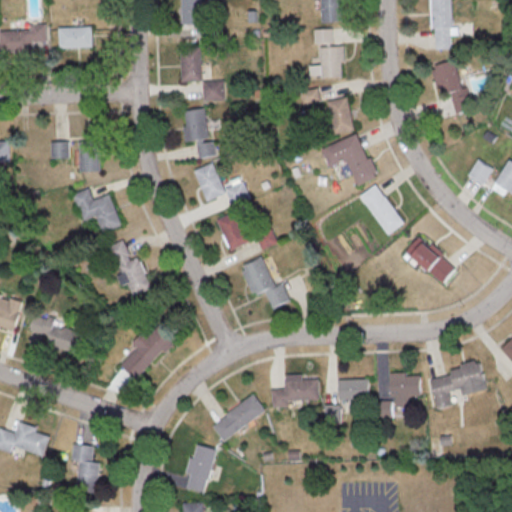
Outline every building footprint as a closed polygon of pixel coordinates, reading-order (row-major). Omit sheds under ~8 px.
[(202,0),(180,0),(181,23),(203,22),(202,0)] [(341,0),(321,0),(322,21),(342,20),(341,0)] [(453,26),(451,0),(429,0),(430,28),(434,28),(435,49),(451,48),(450,34),(458,34),(458,26),(453,26)] [(0,51),(35,51),(35,41),(49,41),(49,23),(32,23),(32,29),(0,29),(0,51)] [(93,25),(59,26),(60,47),(94,46),(93,25)] [(344,76),(343,45),(334,45),(333,27),(313,28),(314,43),(321,43),(321,64),(309,64),(310,77),(344,76)] [(181,80),(202,80),(201,46),(181,46),(181,80)] [(468,86),(462,87),(454,58),(433,64),(441,95),(450,92),(456,113),(474,108),(468,86)] [(205,79),(205,100),(226,99),(225,78),(205,79)] [(321,100),(319,87),(302,89),(304,103),(321,100)] [(353,130),(349,96),(329,98),(333,132),(353,130)] [(185,140),(197,139),(199,156),(217,155),(215,139),(210,139),(209,128),(219,127),(219,118),(207,120),(205,107),(185,109),(186,123),(184,124),(185,140)] [(357,184),(377,177),(360,132),(322,146),(329,166),(348,159),(357,184)] [(0,160),(11,160),(11,139),(0,139),(0,160)] [(80,171),(101,170),(100,139),(79,140),(80,171)] [(70,157),(69,141),(52,142),(53,157),(70,157)] [(468,173),(484,183),(493,169),(478,158),(468,173)] [(511,191),(511,159),(509,158),(491,187),(503,194),(507,189),(511,191)] [(226,192),(214,161),(194,169),(207,200),(226,192)] [(226,187),(233,204),(250,197),(244,180),(226,187)] [(360,195),(389,234),(405,221),(376,182),(360,195)] [(110,192),(93,198),(89,187),(74,193),(84,220),(97,215),(103,232),(122,225),(110,192)] [(218,218),(231,249),(249,241),(237,210),(218,218)] [(261,248),(278,243),(273,228),(257,232),(261,248)] [(443,282),(456,267),(420,235),(406,250),(443,282)] [(151,289),(141,256),(131,259),(125,240),(108,245),(120,285),(129,282),(133,295),(151,289)] [(276,285),(262,255),(241,265),(255,295),(265,290),(273,308),(291,299),(283,282),(276,285)] [(0,324),(16,329),(24,300),(0,293),(0,324)] [(79,348),(84,330),(55,322),(57,316),(35,310),(28,335),(79,348)] [(174,339),(157,323),(120,363),(137,379),(174,339)] [(511,338),(502,347),(511,358),(511,338)] [(487,389),(481,360),(450,366),(452,373),(431,378),(437,408),(453,404),(450,392),(461,390),(462,394),(487,389)] [(421,372),(391,373),(391,396),(398,395),(399,406),(410,406),(409,395),(422,394),(421,372)] [(319,399),(318,377),(303,378),(303,373),(285,373),(286,388),(272,388),(273,406),(288,406),(288,400),(319,399)] [(369,377),(339,378),(339,398),(370,397),(369,377)] [(212,424),(224,441),(266,409),(254,392),(212,424)] [(392,416),(393,398),(378,398),(377,416),(392,416)] [(325,403),(325,421),(341,420),(340,403),(325,403)] [(0,426),(0,448),(22,456),(25,449),(44,455),(50,435),(37,431),(39,426),(20,420),(16,431),(0,426)] [(217,448),(195,442),(184,486),(206,491),(217,448)] [(95,446),(73,443),(71,459),(79,460),(76,487),(97,490),(101,461),(93,460),(95,446)] [(203,511),(204,502),(183,502),(183,511),(203,511)]
